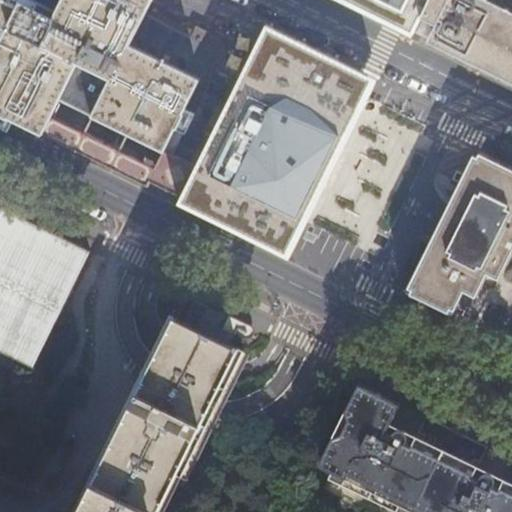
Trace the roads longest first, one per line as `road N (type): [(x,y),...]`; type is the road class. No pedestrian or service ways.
road 1 (unclassified): [(0,140),(511,392)]
road 2 (unclassified): [(511,110),(284,0)]
